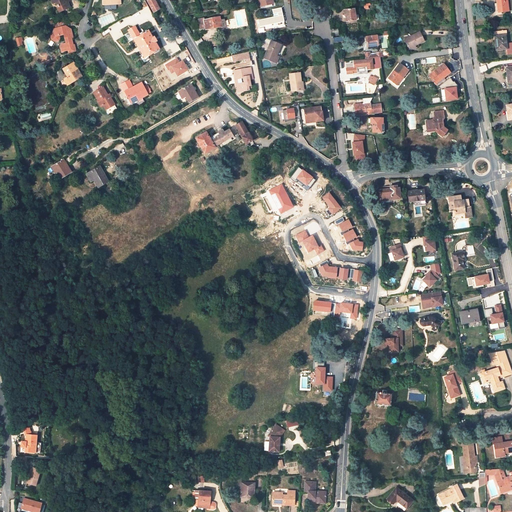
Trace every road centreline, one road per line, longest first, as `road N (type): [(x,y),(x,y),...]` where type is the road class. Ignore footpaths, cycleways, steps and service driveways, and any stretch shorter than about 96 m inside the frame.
road 1 (tertiary): [(335,173),(217,88),(165,0)]
road 2 (residential): [(371,298),(310,288),(287,229),(314,215),(341,257),(376,260)]
road 3 (primary): [(341,509),(347,409),(371,298)]
road 4 (residential): [(322,27),(342,167),(335,173)]
road 5 (primary): [(347,184),(373,173),(468,168)]
road 6 (primary): [(478,121),(460,0)]
